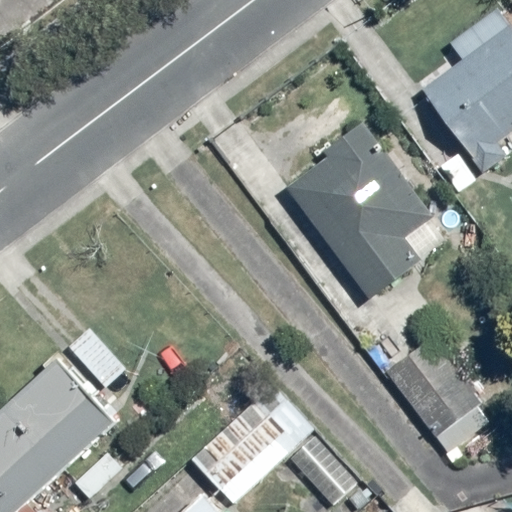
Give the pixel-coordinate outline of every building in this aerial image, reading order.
[(511,131),(511,13),(505,4),(452,41),(463,57),(423,86),(486,174),(510,157),(498,141),(511,131)] [(451,242),(365,121),(330,146),(337,155),(295,186),(374,297),(451,242)] [(484,404),(435,337),(390,371),(440,437),(484,404)] [(62,359),(0,414),(0,508),(3,511),(17,511),(118,421),(62,359)] [(234,504),(290,454),(336,505),(362,481),(313,428),(273,383),(192,457),(234,504)] [(229,511),(211,491),(187,511),(229,511)]
